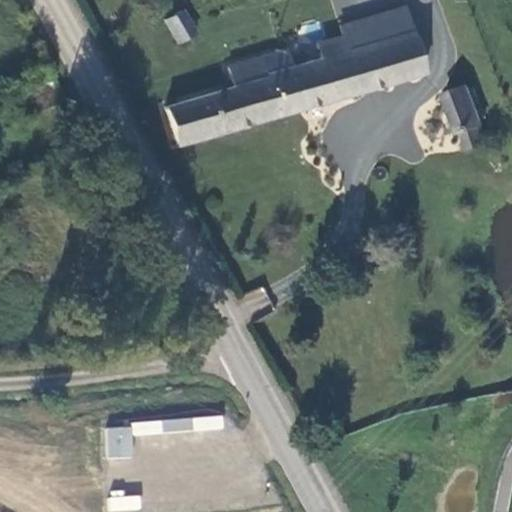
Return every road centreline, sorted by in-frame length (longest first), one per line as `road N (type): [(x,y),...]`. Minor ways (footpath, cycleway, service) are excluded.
road 1 (unclassified): [(44,0),(234,352)]
road 2 (residential): [(234,352),(0,383)]
road 3 (unclassified): [(234,352),(323,511)]
